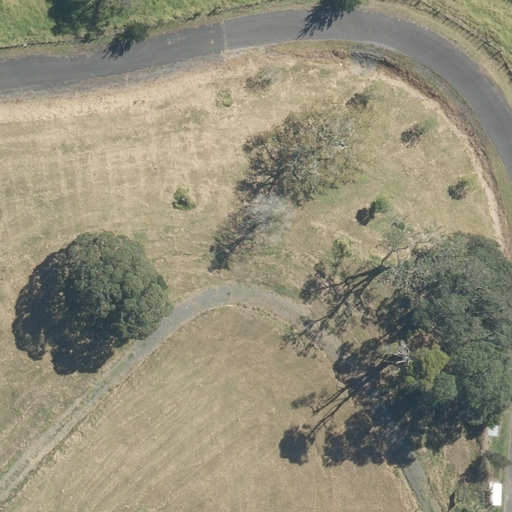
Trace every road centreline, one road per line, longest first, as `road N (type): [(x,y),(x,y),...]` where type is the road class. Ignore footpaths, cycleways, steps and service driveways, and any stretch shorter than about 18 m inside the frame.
road 1 (track): [(0,485),(155,324),(206,294),(257,296),(325,340),(393,445),(421,511)]
road 2 (track): [(511,117),(437,34),(305,5),(0,60)]
